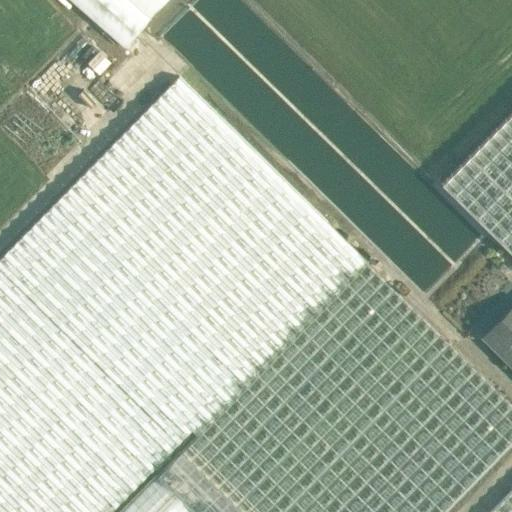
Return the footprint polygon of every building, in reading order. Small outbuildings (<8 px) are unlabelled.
[(163,0),(71,0),(123,46),(163,0)] [(178,75),(0,256),(0,511),(108,511),(190,429),(196,434),(365,262),(366,260),(178,75)] [(196,434),(180,450),(243,511),(280,511),(448,341),(365,262),(196,434)] [(511,306),(483,336),(504,357),(511,349),(511,306)] [(511,403),(448,341),(280,511),(440,511),(511,438),(511,403)] [(243,511),(180,450),(157,475),(195,511),(243,511)] [(195,511),(157,475),(119,511),(195,511)] [(511,511),(511,489),(489,511),(511,511)]
